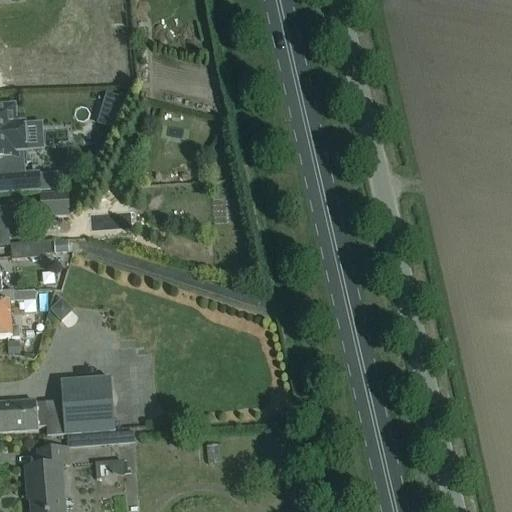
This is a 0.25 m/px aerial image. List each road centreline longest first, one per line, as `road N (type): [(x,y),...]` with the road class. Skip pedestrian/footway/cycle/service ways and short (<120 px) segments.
road 1 (unclassified): [(455,511),(336,0)]
road 2 (primary): [(394,511),(276,0)]
